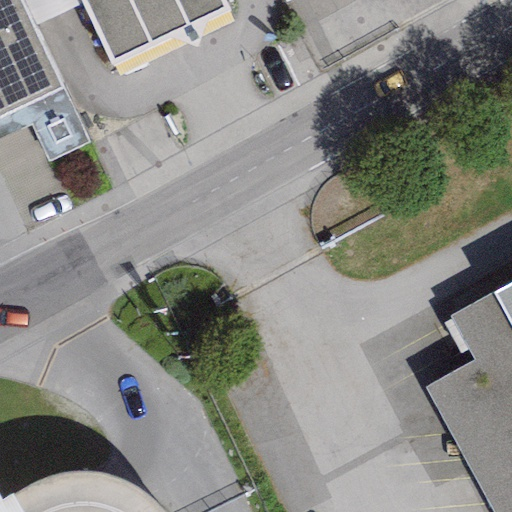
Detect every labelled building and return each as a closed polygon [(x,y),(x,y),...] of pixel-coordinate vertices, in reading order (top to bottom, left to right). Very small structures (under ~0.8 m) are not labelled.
[(0,0),(0,118),(62,90),(32,27),(19,0),(0,0)] [(81,0),(19,0),(32,27),(83,4),(81,0)] [(221,0),(81,0),(83,4),(113,65),(227,11),(221,0)] [(511,281),(493,292),(511,326),(511,281)] [(511,511),(511,326),(493,292),(449,316),(474,361),(423,389),(490,511),(511,511)] [(24,511),(14,493),(0,500),(0,502),(5,511),(24,511)]
